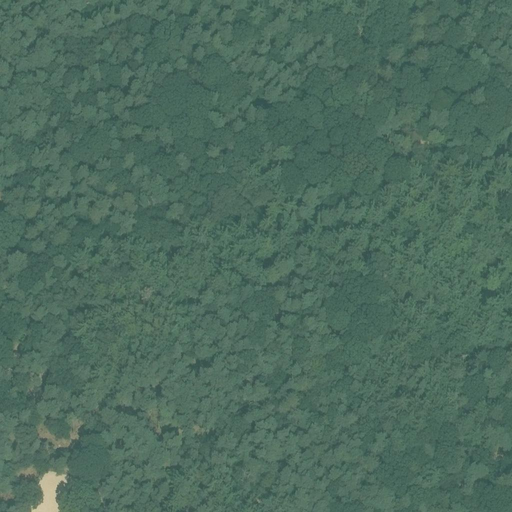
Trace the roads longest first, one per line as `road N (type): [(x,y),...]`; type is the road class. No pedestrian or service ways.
road 1 (track): [(29,0),(225,505)]
road 2 (track): [(245,0),(308,63),(427,154),(511,201)]
road 3 (track): [(511,426),(459,444),(299,468),(225,505)]
road 4 (track): [(0,488),(225,505)]
